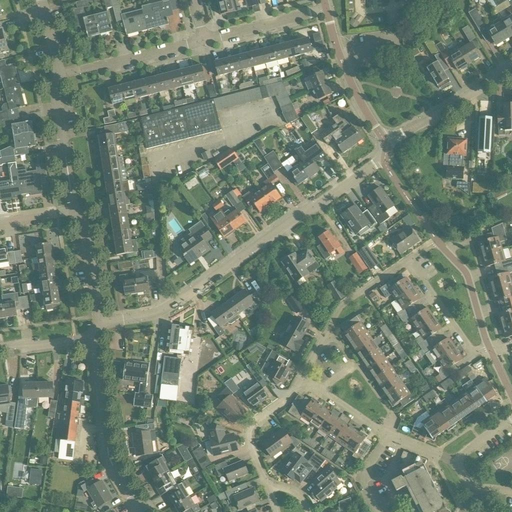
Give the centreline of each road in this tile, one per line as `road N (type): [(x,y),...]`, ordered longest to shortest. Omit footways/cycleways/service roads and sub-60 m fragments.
road 1 (tertiary): [(101,324),(164,309),(382,160),(384,143)]
road 2 (tertiary): [(140,511),(107,453),(93,336)]
road 3 (residential): [(58,74),(203,40)]
road 4 (residential): [(384,143),(343,67),(325,8)]
road 5 (residential): [(384,143),(511,71)]
road 6 (tertiary): [(74,211),(58,74)]
road 7 (residential): [(488,348),(471,352),(407,260)]
road 8 (residential): [(203,40),(325,8)]
road 9 (residential): [(300,381),(250,434),(266,483)]
road 10 (residential): [(488,348),(468,276),(436,240)]
